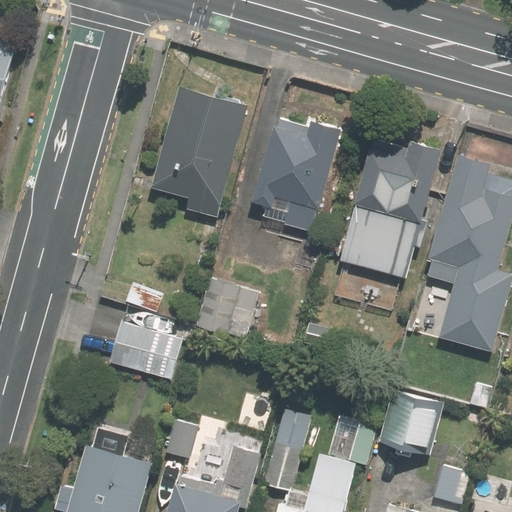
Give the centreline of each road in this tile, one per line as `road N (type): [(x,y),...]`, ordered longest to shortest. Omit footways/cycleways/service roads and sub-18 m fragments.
road 1 (residential): [(0,407),(121,0)]
road 2 (primary): [(299,0),(511,67)]
